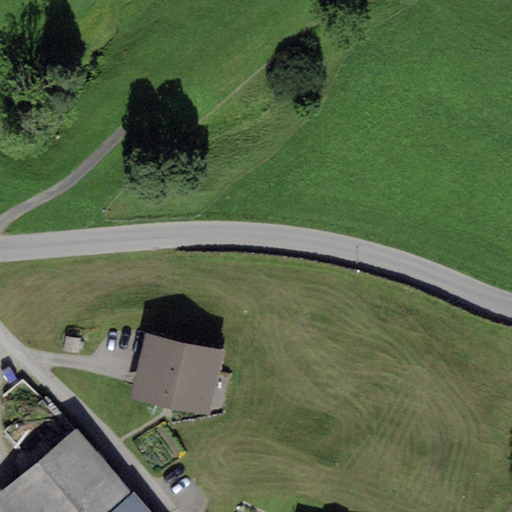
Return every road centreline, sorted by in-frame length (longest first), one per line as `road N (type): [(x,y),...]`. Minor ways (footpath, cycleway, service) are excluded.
road 1 (unclassified): [(0,250),(270,234),(356,249),(511,308)]
road 2 (track): [(289,0),(207,52),(63,185),(0,223)]
